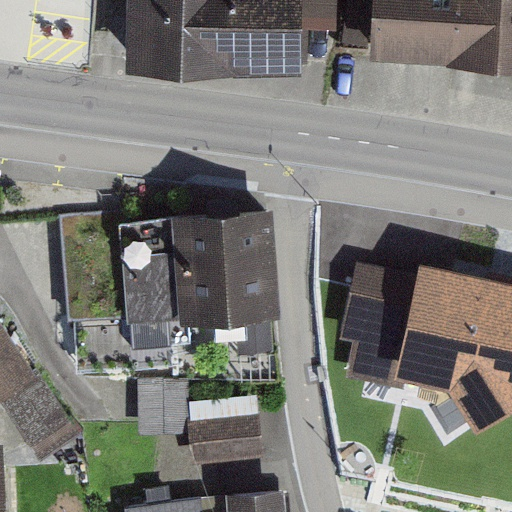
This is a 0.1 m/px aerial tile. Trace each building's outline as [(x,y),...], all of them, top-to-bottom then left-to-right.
[(128,0),(128,64),(304,66),(304,0),(128,0)] [(511,0),(382,0),(382,61),(511,62),(511,0)] [(275,208),(129,214),(133,306),(87,308),(89,366),(144,364),(142,319),(279,314),(275,208)] [(418,273),(361,261),(345,339),(361,343),(355,372),(405,382),(408,369),(511,390),(511,282),(420,264),(418,273)] [(80,429),(1,312),(0,312),(0,386),(45,452),(80,429)] [(265,393),(194,397),(197,459),(267,456),(265,393)] [(282,511),(280,495),(129,511),(282,511)]
